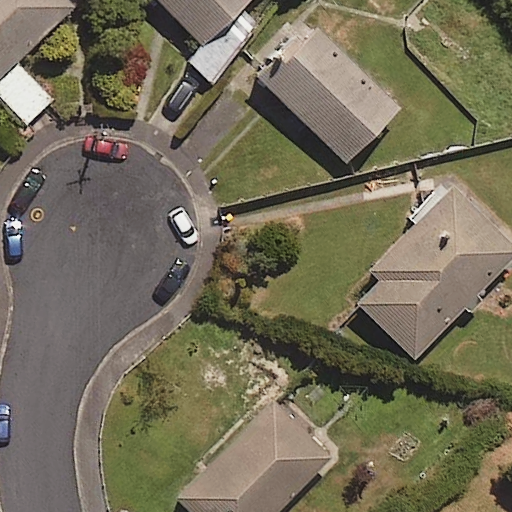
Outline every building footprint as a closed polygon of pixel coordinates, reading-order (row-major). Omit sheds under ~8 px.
[(66,4),(61,0),(0,0),(0,100),(22,122),(47,97),(10,59),(66,4)] [(155,0),(193,41),(182,51),(208,79),(256,35),(231,7),(237,0),(155,0)] [(390,104),(302,20),(250,74),(339,158),(390,104)] [(410,356),(457,306),(464,312),(479,296),(472,290),(511,248),(442,183),(358,272),(367,280),(349,299),(410,356)] [(267,511),(325,457),(267,397),(169,493),(187,511),(267,511)]
